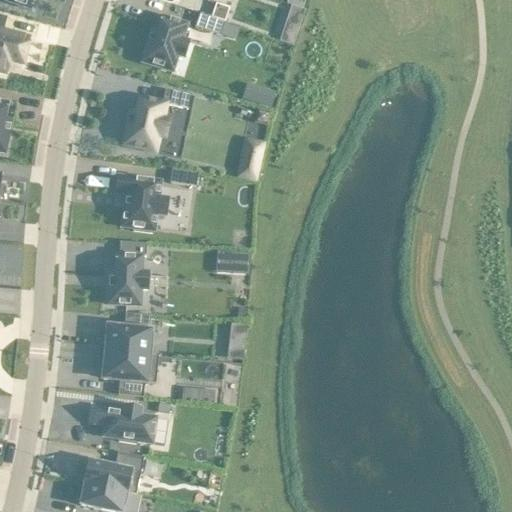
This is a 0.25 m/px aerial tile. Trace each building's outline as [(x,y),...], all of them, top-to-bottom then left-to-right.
[(5,0),(5,2),(30,10),(33,0),(5,0)] [(200,15),(195,28),(220,37),(225,23),(200,15)] [(4,18),(0,16),(0,71),(7,73),(10,62),(23,65),(29,39),(1,32),(4,18)] [(188,42),(182,41),(187,25),(162,17),(157,33),(151,31),(141,63),(173,72),(177,57),(183,59),(188,42)] [(265,90),(260,105),(271,108),(275,93),(265,90)] [(161,121),(165,105),(161,104),(139,99),(136,115),(130,114),(123,146),(154,153),(158,137),(164,139),(167,122),(161,121)] [(0,103),(0,153),(5,155),(11,122),(5,121),(7,104),(0,103)] [(238,168),(236,178),(256,183),(258,173),(238,168)] [(196,188),(198,174),(172,170),(170,184),(196,188)] [(118,177),(115,194),(126,196),(125,209),(122,228),(133,230),(133,232),(152,235),(152,232),(154,233),(156,216),(166,217),(168,200),(159,199),(161,183),(118,177)] [(142,274),(143,258),(146,258),(146,245),(120,243),(119,257),(116,257),(116,273),(109,273),(108,306),(140,308),(141,291),(147,292),(148,275),(142,274)] [(238,310),(237,319),(248,319),(248,310),(238,310)] [(105,345),(104,354),(158,359),(158,358),(149,357),(151,332),(149,332),(150,317),(126,314),(124,329),(108,328),(106,345),(105,345)] [(232,325),(230,336),(246,338),(247,327),(232,325)] [(105,363),(103,380),(126,382),(125,397),(143,399),(144,384),(156,385),(158,359),(104,354),(103,362),(103,363),(105,363)] [(97,410),(95,426),(105,427),(103,438),(119,440),(119,443),(136,445),(136,443),(153,445),(157,419),(140,417),(141,411),(124,408),(123,414),(97,410)] [(84,466),(81,479),(86,480),(85,484),(136,495),(144,459),(118,454),(115,468),(89,462),(88,467),(84,466)] [(80,488),(77,500),(81,501),(80,506),(106,511),(122,511),(125,500),(135,502),(136,495),(85,484),(84,489),(80,488)]
